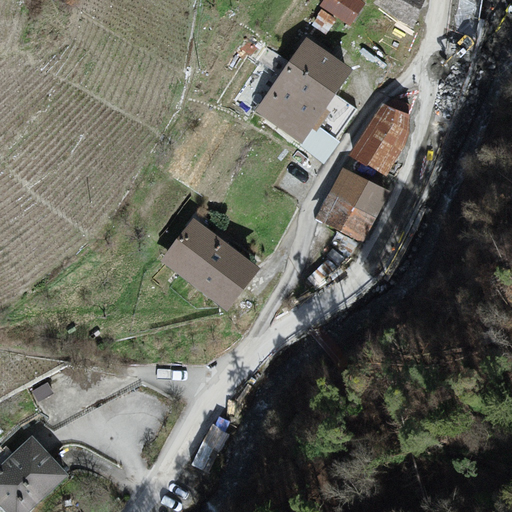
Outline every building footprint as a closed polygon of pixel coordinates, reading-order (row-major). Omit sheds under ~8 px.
[(357,6),(349,0),(319,0),(313,10),(339,29),(357,6)] [(422,0),(378,0),(374,10),(410,27),(422,0)] [(342,73),(298,41),(247,111),(320,164),(357,113),(328,92),(342,73)] [(410,121),(384,107),(357,156),(383,171),(410,121)] [(385,191),(346,170),(321,216),(360,237),(385,191)] [(248,269),(185,221),(154,262),(217,310),(248,269)] [(31,438),(0,467),(0,502),(9,511),(27,511),(67,474),(31,438)]
